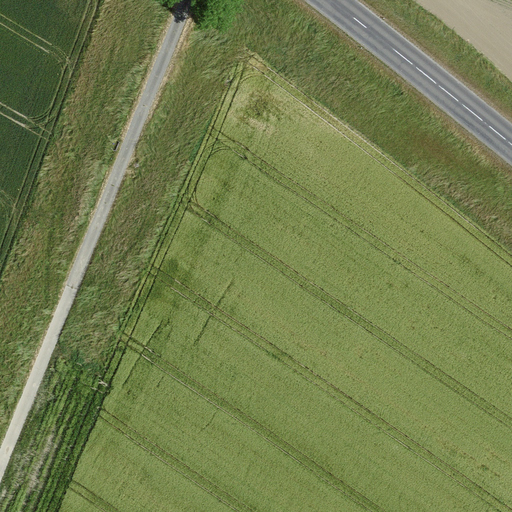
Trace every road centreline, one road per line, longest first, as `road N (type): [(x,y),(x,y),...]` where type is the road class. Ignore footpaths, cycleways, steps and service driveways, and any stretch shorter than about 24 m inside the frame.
road 1 (track): [(183,0),(0,458)]
road 2 (tertiary): [(337,0),(511,137)]
